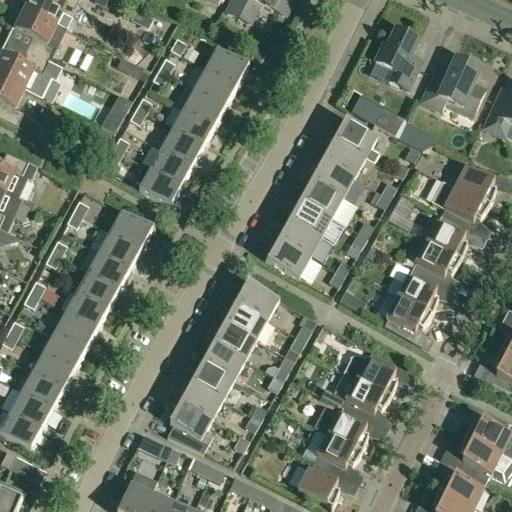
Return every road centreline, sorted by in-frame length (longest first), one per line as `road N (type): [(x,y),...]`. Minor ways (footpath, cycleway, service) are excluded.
road 1 (residential): [(78,511),(164,340),(291,132),(357,0)]
road 2 (residential): [(379,511),(511,237)]
